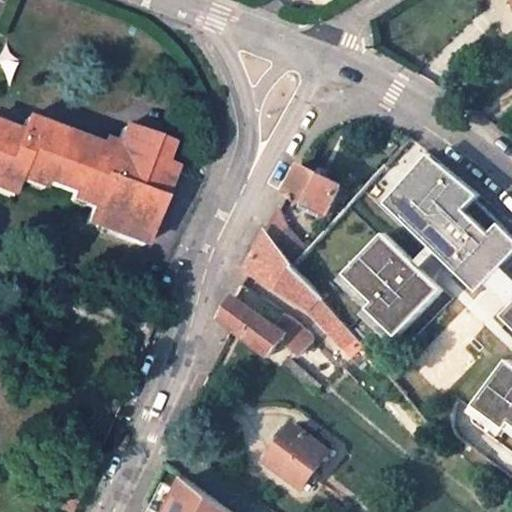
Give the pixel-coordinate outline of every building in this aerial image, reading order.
[(76,139),(23,119),(17,134),(0,127),(0,182),(10,186),(14,177),(16,170),(42,179),(58,186),(71,191),(95,200),(93,207),(89,216),(118,228),(115,235),(140,244),(158,200),(152,197),(164,166),(159,164),(167,145),(122,127),(115,145),(112,153),(97,148),(76,139)] [(112,153),(115,145),(100,140),(97,148),(112,153)] [(385,203),(474,293),(511,251),(511,243),(493,225),(469,201),(473,196),(427,157),(385,203)] [(328,212),(341,185),(303,165),(288,192),(328,212)] [(164,166),(152,197),(158,200),(171,168),(164,166)] [(16,170),(14,177),(39,186),(42,179),(16,170)] [(10,186),(0,182),(0,191),(6,194),(10,186)] [(95,200),(71,191),(68,198),(93,207),(95,200)] [(115,235),(118,228),(89,216),(86,224),(115,235)] [(311,249),(289,227),(276,241),(296,266),(311,249)] [(291,297),(293,295),(309,308),(320,295),(296,266),(276,241),(268,231),(257,252),(247,271),(291,297)] [(386,233),(349,274),(375,303),(372,308),(397,337),(440,290),(386,233)] [(511,251),(474,293),(501,320),(511,307),(511,251)] [(320,295),(309,308),(308,310),(316,319),(342,341),(351,331),(344,323),(324,299),(320,295)] [(288,314),(277,327),(233,297),(228,307),(222,318),(269,354),(283,338),(301,354),(315,337),(294,317),(288,314)] [(511,307),(501,320),(511,330),(511,307)] [(511,366),(507,363),(476,407),(506,429),(511,423),(511,366)] [(267,461),(301,486),(331,446),(297,421),(267,461)] [(234,511),(185,477),(168,511),(234,511)]
